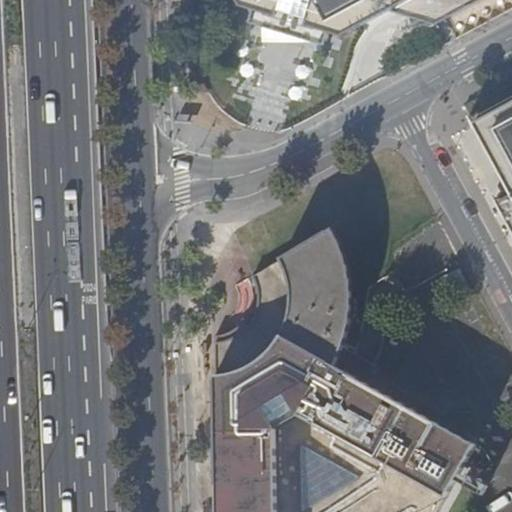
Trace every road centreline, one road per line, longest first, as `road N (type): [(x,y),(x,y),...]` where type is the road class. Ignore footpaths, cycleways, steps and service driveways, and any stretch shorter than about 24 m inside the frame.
road 1 (motorway): [(74,511),(51,0)]
road 2 (primary): [(154,511),(139,178)]
road 3 (residential): [(139,178),(228,177),(262,168),(395,99)]
road 4 (residential): [(511,315),(395,99)]
road 5 (primary): [(139,178),(131,0)]
road 6 (residential): [(395,99),(511,36)]
